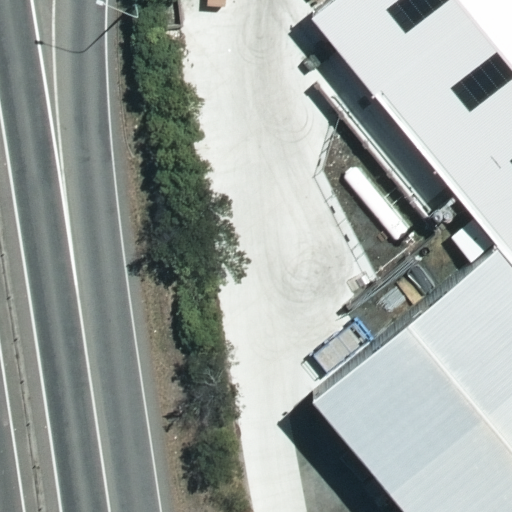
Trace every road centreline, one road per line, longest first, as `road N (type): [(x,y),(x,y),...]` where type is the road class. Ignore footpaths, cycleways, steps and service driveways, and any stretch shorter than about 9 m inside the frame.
road 1 (trunk): [(16,0),(100,511)]
road 2 (trunk): [(91,0),(86,88),(137,511)]
